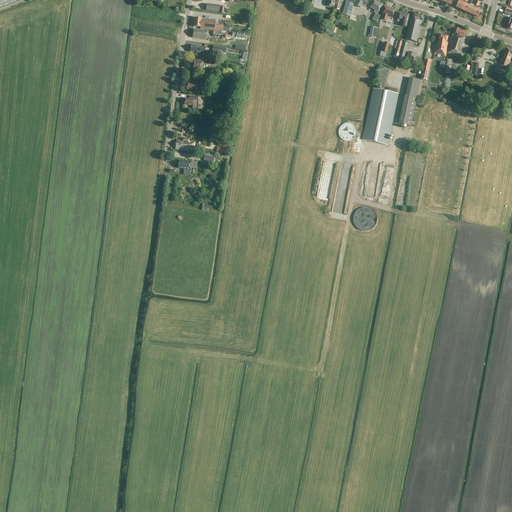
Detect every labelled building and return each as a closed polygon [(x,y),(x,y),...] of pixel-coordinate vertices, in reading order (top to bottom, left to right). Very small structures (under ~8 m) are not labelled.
[(357,0),(356,2),(354,5),(360,8),(363,4),(366,5),(368,0),(357,0)] [(372,20),(376,22),(380,16),(377,14),(378,12),(382,5),(374,0),(370,7),(375,10),(373,13),(375,14),(372,20)] [(462,0),(462,2),(458,1),(455,7),(461,10),(465,0),(462,0)] [(467,2),(467,0),(465,0),(461,10),(466,12),(469,6),(466,4),(467,2)] [(473,5),(472,7),(469,6),(466,12),(472,15),(478,2),(476,1),(474,5),(473,5)] [(342,14),(350,16),(353,5),(346,2),(342,14)] [(478,7),(477,7),(479,2),(478,2),(472,15),(477,17),(480,11),(477,9),(478,7)] [(385,7),(383,14),(384,15),(382,20),(386,21),(387,16),(392,17),(395,10),(385,7)] [(405,29),(406,27),(409,15),(399,12),(397,19),(397,22),(401,23),(401,24),(402,24),(401,26),(402,26),(401,28),(405,29)] [(411,18),(410,18),(405,39),(416,42),(419,29),(417,28),(418,25),(420,25),(421,21),(422,21),(423,15),(413,13),(411,18)] [(194,27),(200,27),(200,29),(214,31),(214,30),(223,31),(223,26),(223,25),(215,24),(215,21),(205,19),(205,20),(201,19),(194,18),(194,27)] [(454,39),(451,38),(446,53),(459,57),(463,46),(462,46),(463,42),(464,42),(466,39),(463,38),(466,31),(457,29),(454,39)] [(194,30),(193,38),(206,39),(207,31),(194,30)] [(435,45),(434,54),(445,57),(447,43),(446,43),(448,37),(439,34),(438,40),(437,42),(438,42),(437,46),(435,45)] [(394,56),(398,57),(402,42),(397,41),(394,49),(396,49),(394,56)] [(384,42),(382,51),(381,51),(379,56),(385,58),(386,53),(387,53),(389,44),(384,42)] [(403,42),(398,61),(402,62),(408,43),(403,42)] [(210,52),(205,52),(205,48),(191,45),(190,52),(195,53),(195,54),(204,55),(209,56),(210,52)] [(500,60),(497,66),(509,70),(511,61),(511,50),(506,48),(502,60),(500,60)] [(408,52),(406,60),(413,62),(415,54),(408,52)] [(214,58),(207,57),(206,64),(213,65),(214,58)] [(190,59),(189,67),(192,67),(191,71),(202,73),(204,61),(190,59)] [(420,79),(427,80),(431,61),(425,59),(420,79)] [(472,63),(470,75),(476,76),(478,64),(472,63)] [(461,81),(467,82),(470,66),(464,65),(461,81)] [(384,88),(386,74),(387,69),(379,67),(378,72),(376,87),(384,88)] [(187,89),(195,91),(195,92),(199,92),(201,91),(202,91),(203,91),(204,87),(201,87),(200,87),(201,81),(202,81),(202,78),(195,77),(194,80),(193,80),(192,83),(187,82),(187,89)] [(448,81),(452,86),(458,81),(454,77),(448,81)] [(502,111),(507,112),(511,94),(511,77),(502,111)] [(411,126),(416,98),(420,81),(411,79),(402,125),(411,126)] [(398,94),(396,94),(397,89),(388,88),(388,92),(373,89),(362,140),(387,145),(398,94)] [(199,100),(197,100),(198,97),(192,96),(191,99),(185,98),(184,105),(192,106),(192,109),(197,110),(199,100)] [(184,114),(182,122),(195,124),(196,116),(184,114)] [(350,124),(347,123),(346,123),(345,123),(342,124),(340,127),(338,130),(338,133),(339,136),(340,139),(343,141),(346,142),(348,142),(351,141),(353,140),(355,138),(356,135),(357,133),(357,130),(355,127),(353,125),(350,124)] [(176,140),(175,149),(193,152),(195,143),(189,142),(189,140),(189,139),(181,138),(181,141),(176,140)] [(204,161),(214,162),(214,157),(213,157),(214,155),(205,153),(204,161)] [(183,170),(184,170),(183,175),(190,176),(190,171),(191,171),(191,168),(197,169),(197,162),(192,162),(185,161),(179,161),(178,168),(183,169),(183,170)]
